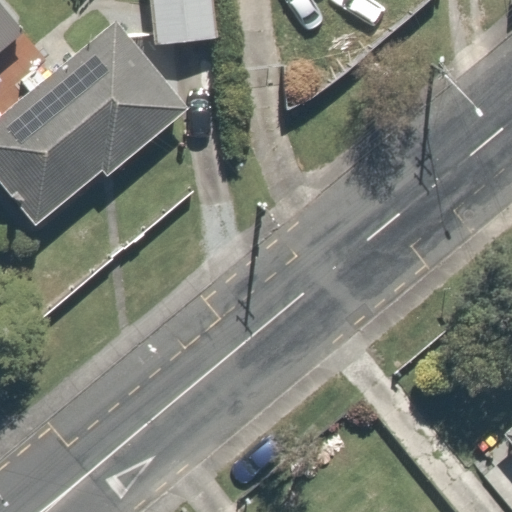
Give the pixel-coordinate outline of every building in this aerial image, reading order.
[(0,0),(0,66),(33,41),(0,0)] [(219,42),(216,0),(150,0),(154,46),(219,42)] [(196,120),(109,7),(0,102),(0,202),(29,238),(196,120)] [(327,10),(281,12),(284,102),(330,101),(327,10)] [(511,425),(503,433),(511,443),(511,425)]
